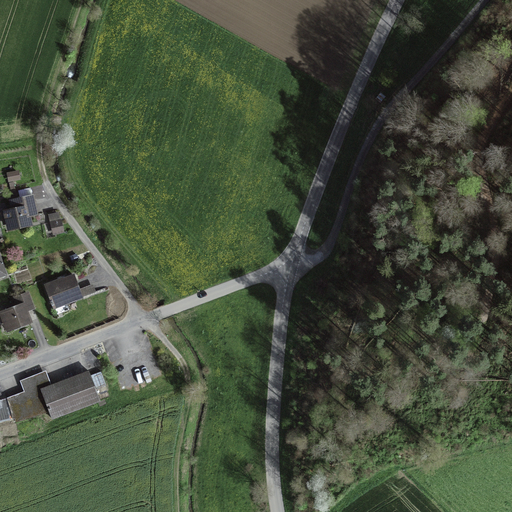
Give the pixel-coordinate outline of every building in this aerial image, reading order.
[(32,195),(11,200),(13,210),(7,211),(10,227),(28,223),(27,216),(36,214),(32,195)] [(53,223),(55,233),(63,231),(61,221),(53,223)] [(50,301),(51,304),(53,303),(55,307),(81,296),(73,276),(46,286),(52,300),(50,301)] [(26,293),(16,297),(19,305),(0,312),(7,330),(30,321),(25,309),(32,306),(26,293)] [(23,382),(26,391),(18,394),(25,418),(49,411),(52,419),(100,400),(89,371),(50,386),(45,374),(23,382)] [(25,418),(18,394),(7,398),(0,399),(0,422),(13,419),(13,421),(25,418)]
